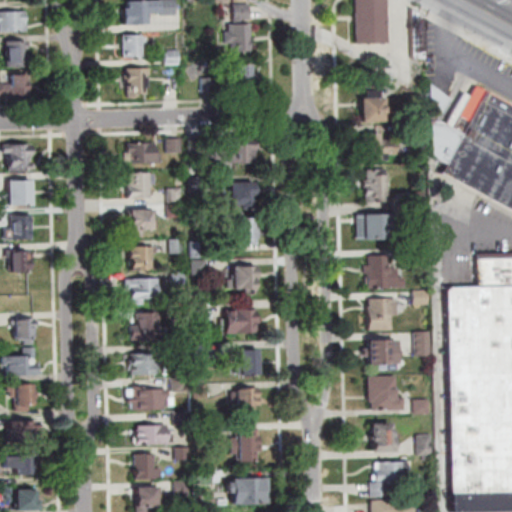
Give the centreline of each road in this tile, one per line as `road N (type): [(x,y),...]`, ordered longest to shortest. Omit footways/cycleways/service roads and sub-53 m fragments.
road 1 (residential): [(305,113),(310,436)]
road 2 (residential): [(305,113),(0,121)]
road 3 (residential): [(81,261),(76,41)]
road 4 (residential): [(81,261),(69,269),(69,420),(84,430)]
road 5 (residential): [(84,430),(96,420),(91,267),(81,261)]
